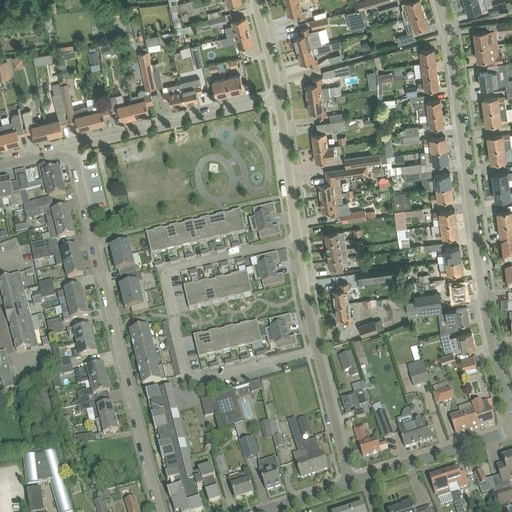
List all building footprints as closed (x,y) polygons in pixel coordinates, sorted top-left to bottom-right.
[(242,2),(241,0),(227,0),(229,8),(237,6),(236,4),(242,2)] [(302,11),(299,0),(292,0),(285,2),(288,15),(296,13),(298,18),(306,16),(305,11),(302,11)] [(361,0),(357,1),(360,10),(361,9),(362,9),(366,8),(374,6),(392,0),(391,0),(361,0)] [(396,0),(392,1),(378,6),(380,12),(399,6),(397,0),(396,0)] [(403,8),(401,11),(403,18),(424,12),(420,0),(413,0),(411,1),(407,2),(402,4),(403,8)] [(464,0),(469,14),(487,8),(486,7),(489,6),(491,14),(508,9),(506,3),(506,1),(493,5),(491,0),(464,0)] [(111,10),(113,19),(125,17),(123,8),(111,10)] [(360,10),(346,13),(351,30),(366,26),(361,9),(360,10)] [(324,11),(313,14),(315,20),(325,17),(324,11)] [(424,12),(403,18),(407,28),(409,28),(410,31),(428,25),(424,12)] [(227,22),(225,15),(209,19),(211,26),(227,22)] [(236,34),(249,31),(246,17),(240,19),(240,16),(232,18),(233,25),(225,27),(228,36),(236,34)] [(329,25),(327,17),(311,21),(312,29),(329,25)] [(511,21),(499,23),(500,32),(511,30),(511,21)] [(183,27),(176,29),(177,35),(185,34),(183,27)] [(309,28),(301,30),(302,35),(294,37),(297,50),(322,44),(318,30),(310,32),(309,28)] [(474,32),(476,47),(498,44),(496,30),(474,32)] [(253,44),(249,31),(236,34),(240,50),(248,48),(247,46),(253,44)] [(408,33),(397,36),(399,44),(416,40),(414,32),(408,33)] [(147,37),(149,51),(161,49),(159,35),(147,37)] [(331,43),(333,49),(341,47),(340,40),(331,43)] [(370,41),(362,43),(364,51),(372,49),(370,41)] [(100,44),(99,45),(100,54),(102,59),(105,58),(103,54),(113,52),(112,45),(110,45),(110,42),(100,44)] [(205,43),(200,44),(205,66),(210,65),(205,43)] [(322,44),(297,50),(301,63),(309,61),(310,66),(318,64),(317,59),(315,59),(314,55),(328,51),(333,49),(331,43),(326,44),(326,43),(322,44)] [(199,44),(191,46),(195,61),(203,59),(199,44)] [(499,55),(498,44),(476,47),(478,61),(490,59),(490,63),(503,61),(502,54),(499,55)] [(90,52),(88,52),(90,64),(100,62),(98,51),(97,51),(96,47),(89,48),(90,52)] [(139,53),(146,89),(156,87),(153,71),(149,51),(148,52),(147,48),(142,48),(142,52),(139,53)] [(422,56),(423,63),(436,61),(434,48),(414,51),(415,57),(422,56)] [(14,69),(23,68),(22,56),(12,57),(14,69)] [(230,60),(232,67),(239,66),(237,59),(230,60)] [(8,60),(0,61),(0,78),(11,77),(11,76),(8,60)] [(416,77),(424,76),(437,74),(436,61),(423,63),(414,64),(416,77)] [(217,63),(210,65),(212,72),(218,70),(219,72),(225,70),(225,68),(224,62),(222,63),(218,64),(217,64),(217,63)] [(349,64),(323,71),(324,77),(350,73),(349,64)] [(488,66),(488,71),(480,73),(482,87),(500,85),(499,79),(498,70),(498,64),(488,66)] [(205,66),(204,66),(206,75),(212,74),(212,72),(210,65),(205,66)] [(153,71),(156,87),(163,86),(160,69),(153,71)] [(374,72),(367,73),(369,90),(377,88),(374,72)] [(394,79),(393,72),(378,74),(379,82),(394,79)] [(227,77),(230,93),(244,90),(241,74),(227,77)] [(439,87),(437,74),(424,76),(425,82),(418,83),(419,90),(439,87)] [(217,96),(230,93),(227,77),(213,80),(217,96)] [(200,78),(181,82),(181,83),(183,90),(186,103),(199,100),(198,93),(203,92),(201,84),(200,78)] [(308,99),(322,97),(330,96),(329,87),(321,88),(320,84),(322,83),(322,78),(313,79),(314,84),(306,85),(308,99)] [(67,83),(61,84),(62,92),(66,111),(67,111),(68,111),(69,117),(68,118),(70,124),(77,122),(79,129),(93,126),(89,112),(89,111),(88,106),(81,108),(82,111),(77,112),(76,109),(74,110),(68,83),(67,83)] [(169,91),(163,92),(164,94),(165,100),(170,99),(172,106),(186,103),(183,90),(181,83),(168,86),(169,91)] [(131,101),(135,116),(149,112),(147,105),(154,104),(152,97),(151,93),(146,94),(146,92),(145,90),(143,89),(140,90),(139,91),(139,93),(139,96),(131,98),(132,101),(131,101)] [(59,118),(46,122),(50,136),(64,132),(62,126),(68,125),(66,118),(65,112),(64,111),(66,111),(62,92),(53,94),(57,113),(59,118)] [(112,108),(111,108),(112,114),(120,112),(122,120),(135,116),(131,101),(125,103),(122,93),(110,97),(112,108)] [(483,99),(485,112),(499,110),(498,104),(505,103),(504,96),(483,99)] [(324,110),(322,97),(308,99),(309,112),(318,111),(318,116),(327,115),(326,109),(324,110)] [(383,100),(378,101),(379,107),(395,105),(395,99),(383,100)] [(425,101),(415,102),(416,108),(418,108),(419,115),(420,115),(442,112),(441,99),(431,100),(425,101)] [(89,112),(93,126),(107,122),(105,116),(112,114),(111,108),(103,110),(101,102),(88,105),(88,106),(89,111),(89,112)] [(511,120),(511,108),(499,110),(485,112),(487,125),(507,122),(507,121),(511,120)] [(27,131),(26,131),(27,134),(34,132),(36,139),(50,136),(46,122),(39,123),(35,121),(33,121),(30,110),(23,112),(27,131)] [(329,115),(330,122),(346,120),(345,112),(329,115)] [(442,112),(420,115),(421,121),(423,121),(424,128),(434,126),(444,125),(442,112)] [(1,125),(7,146),(21,142),(19,136),(27,134),(26,131),(24,131),(19,113),(14,115),(12,118),(13,121),(1,125)] [(373,118),(365,120),(366,126),(374,124),(373,118)] [(348,127),(346,120),(330,122),(331,129),(348,127)] [(402,130),(403,136),(419,134),(418,126),(406,127),(406,129),(402,130)] [(312,134),(314,148),(328,146),(326,130),(318,131),(318,133),(312,134)] [(420,140),(419,134),(403,136),(404,142),(420,140)] [(488,136),(490,149),(511,146),(510,134),(503,135),(503,134),(488,136)] [(432,145),(432,151),(447,149),(446,136),(431,138),(424,139),(425,145),(432,145)] [(384,147),(383,140),(374,141),(375,148),(384,147)] [(336,145),(328,146),(314,148),(316,162),(322,161),(322,164),(330,163),(330,158),(337,157),(336,145)] [(511,159),(511,151),(511,146),(490,149),(491,162),(506,160),(511,159)] [(392,147),(386,148),(387,156),(395,155),(394,149),(392,147)] [(449,162),(447,149),(432,151),(421,152),(422,163),(427,162),(427,165),(434,164),(449,162)] [(345,158),(346,168),(367,165),(387,162),(386,152),(345,158)] [(395,156),(396,164),(405,163),(404,155),(395,156)] [(403,165),(388,167),(389,175),(404,173),(422,171),(421,163),(403,165)] [(26,175),(16,178),(20,192),(26,190),(42,186),(62,181),(60,176),(62,175),(61,169),(59,170),(59,169),(51,171),(50,164),(39,167),(43,181),(28,185),(26,175)] [(319,184),(321,198),(335,196),(342,195),(340,178),(369,174),(367,165),(346,168),(340,169),(330,170),(331,177),(327,177),(327,183),(319,184)] [(422,171),(404,173),(404,176),(405,181),(422,179),(423,179),(422,171)] [(493,174),(495,187),(509,185),(509,179),(511,178),(511,171),(508,172),(493,174)] [(430,188),(437,188),(452,186),(450,173),(435,175),(436,175),(429,176),(430,188)] [(389,178),(379,180),(381,190),(391,189),(389,178)] [(0,181),(0,188),(2,201),(9,200),(12,207),(23,205),(20,192),(13,194),(10,179),(0,181)] [(62,181),(42,186),(43,192),(48,191),(50,197),(65,194),(62,181)] [(511,191),(510,191),(509,185),(495,187),(496,200),(511,198),(511,197),(511,191)] [(454,198),(452,186),(437,188),(438,194),(431,195),(432,201),(439,200),(454,198)] [(20,192),(23,205),(23,204),(26,212),(39,209),(36,201),(29,203),(26,190),(20,192)] [(344,204),(342,195),(335,196),(321,198),(323,211),(331,210),(332,215),(340,214),(339,205),(344,204)] [(251,226),(272,221),(270,215),(276,214),(274,205),(253,209),(255,218),(249,219),(251,226)] [(55,211),(45,213),(47,219),(49,227),(71,222),(68,208),(55,211)] [(423,208),(416,209),(395,210),(394,210),(394,216),(395,216),(397,229),(407,228),(406,216),(416,215),(424,214),(423,208)] [(39,209),(26,212),(27,220),(40,216),(39,209)] [(365,209),(341,213),(343,222),(367,218),(366,212),(365,209)] [(440,212),(433,212),(434,219),(441,219),(442,224),(457,222),(455,209),(440,211),(440,212)] [(511,209),(498,212),(500,225),(511,223),(511,209)] [(226,214),(225,214),(230,236),(231,236),(231,235),(237,233),(238,234),(246,232),(241,210),(232,212),(232,213),(226,214)] [(210,217),(209,218),(214,240),(215,239),(222,237),(222,238),(230,236),(225,214),(216,216),(217,217),(210,218),(210,217)] [(194,221),(199,243),(200,243),(200,242),(206,241),(206,242),(214,240),(209,218),(201,220),(195,222),(194,221)] [(179,225),(178,225),(183,247),(184,247),(184,246),(191,245),(199,243),(194,221),(185,223),(185,224),(179,226),(179,225)] [(273,228),(272,221),(251,226),(253,233),(259,232),(261,240),(281,235),(279,226),(273,228)] [(49,227),(52,240),(57,239),(59,239),(75,235),(71,222),(49,227)] [(458,235),(457,222),(442,224),(443,231),(436,231),(436,238),(443,237),(458,235)] [(26,223),(15,226),(16,232),(27,229),(26,223)] [(511,223),(500,225),(501,238),(511,236),(511,223)] [(183,247),(178,225),(170,227),(170,228),(164,229),(163,229),(162,229),(168,251),(169,251),(168,250),(175,248),(175,249),(183,247)] [(159,253),(168,251),(162,229),(154,231),(154,232),(148,233),(147,232),(147,233),(152,255),(153,254),(152,254),(159,252),(159,253)] [(6,231),(0,233),(0,239),(8,236),(6,231)] [(338,232),(326,233),(327,242),(346,239),(345,231),(338,232)] [(114,259),(132,254),(128,237),(115,240),(117,246),(111,247),(114,259)] [(409,238),(398,239),(399,247),(410,246),(409,238)] [(44,242),(31,244),(33,252),(46,248),(58,246),(58,245),(57,239),(52,240),(44,242)] [(346,239),(327,242),(328,251),(347,248),(346,239)] [(355,241),(357,253),(364,252),(362,240),(355,241)] [(425,245),(426,251),(438,249),(445,248),(444,242),(425,245)] [(46,248),(33,252),(35,261),(49,258),(55,256),(54,252),(59,251),(58,246),(46,248)] [(445,248),(438,249),(439,255),(446,254),(447,261),(461,259),(460,246),(445,248)] [(511,246),(503,248),(505,263),(511,261),(511,246)] [(59,251),(54,252),(55,256),(57,266),(65,264),(81,261),(77,247),(68,249),(62,251),(59,251)] [(347,248),(328,251),(329,259),(348,257),(348,256),(347,248)] [(280,262),(277,253),(257,258),(259,266),(253,268),(254,275),(275,270),(274,264),(280,262)] [(132,254),(114,259),(116,271),(131,267),(132,273),(136,272),(132,254)] [(348,257),(329,259),(330,268),(331,268),(332,273),(344,271),(343,266),(349,265),(349,263),(348,257)] [(463,272),(462,259),(447,261),(447,267),(440,268),(441,274),(448,274),(453,273),(463,272)] [(84,274),(81,261),(65,264),(68,278),(84,274)] [(383,281),(381,269),(358,273),(360,285),(383,281)] [(276,276),(275,270),(254,275),(256,282),(262,280),(264,289),(285,284),(283,275),(276,276)] [(239,274),(231,276),(237,298),(245,296),(245,295),(251,293),(251,294),(252,294),(247,272),(246,272),(246,273),(240,274),(239,274)] [(0,280),(0,284),(3,295),(24,289),(20,273),(12,275),(13,277),(0,280)] [(122,278),(124,286),(120,286),(123,298),(145,293),(141,273),(122,278)] [(224,277),(216,279),(221,301),(229,299),(236,297),(236,298),(237,298),(231,276),(230,276),(231,276),(224,278),(224,277)] [(208,281),(200,283),(205,305),(214,303),(214,302),(220,301),(221,301),(216,279),(215,279),(215,280),(208,282),(208,281)] [(39,283),(41,291),(54,288),(52,280),(39,283)] [(455,298),(458,298),(466,297),(464,282),(454,283),(446,284),(447,290),(454,290),(455,298)] [(193,285),(184,287),(189,309),(198,307),(198,306),(204,305),(205,305),(200,283),(199,283),(200,284),(193,285)] [(333,290),(335,304),(349,302),(347,289),(349,289),(348,283),(340,284),(341,289),(333,290)] [(66,298),(68,305),(84,301),(81,287),(57,292),(59,300),(66,298)] [(56,296),(54,288),(41,291),(42,299),(56,296)] [(3,295),(6,309),(28,303),(24,289),(3,295)] [(145,293),(123,298),(125,309),(131,309),(132,314),(149,310),(145,293)] [(363,294),(365,308),(376,306),(375,300),(370,300),(369,293),(363,294)] [(440,294),(415,298),(415,301),(416,308),(418,308),(422,307),(422,308),(442,305),(441,298),(440,294)] [(88,315),(84,301),(68,305),(70,313),(62,314),(64,321),(88,315)] [(351,316),(349,302),(335,304),(337,318),(345,317),(345,322),(354,321),(353,315),(351,316)] [(10,322),(10,323),(31,317),(28,303),(6,309),(5,310),(9,323),(10,322)] [(416,308),(407,309),(409,317),(419,316),(439,313),(443,313),(442,305),(422,308),(422,307),(418,308),(416,308)] [(468,307),(446,310),(448,324),(450,324),(451,332),(459,330),(458,323),(470,321),(468,307)] [(292,325),(290,315),(270,320),(272,329),(266,330),(267,337),(288,332),(286,326),(292,325)] [(10,323),(13,337),(35,331),(31,317),(10,323)] [(47,322),(49,330),(63,327),(61,319),(47,322)] [(249,323),(241,325),(246,347),(255,345),(255,344),(261,342),(261,343),(262,343),(257,321),(256,321),(256,322),(250,323),(249,323)] [(359,326),(363,336),(378,331),(375,321),(359,326)] [(168,322),(164,323),(177,378),(181,377),(181,376),(168,322)] [(141,375),(143,385),(167,380),(154,325),(131,331),(133,342),(132,342),(132,343),(140,341),(141,345),(133,347),(134,348),(135,348),(139,368),(139,369),(146,368),(148,372),(140,374),(140,375),(141,375)] [(246,347),(241,325),(240,325),(240,326),(234,327),(225,328),(231,351),(239,349),(239,348),(245,346),(246,347)] [(75,329),(68,331),(70,339),(76,337),(77,344),(94,340),(90,326),(75,330),(75,329)] [(64,333),(63,327),(49,330),(50,337),(64,333)] [(231,351),(225,328),(225,329),(218,331),(218,330),(210,332),(215,354),(224,352),(223,351),(230,350),(230,351),(231,351)] [(39,348),(35,331),(13,337),(17,351),(31,348),(31,350),(39,348)] [(215,354),(210,332),(209,332),(209,333),(203,335),(202,334),(194,336),(199,358),(208,356),(208,355),(214,354),(215,354)] [(288,332),(267,337),(269,344),(275,343),(277,351),(298,346),(295,337),(289,338),(288,332)] [(463,350),(466,349),(476,347),(472,332),(459,335),(460,336),(450,338),(452,344),(453,350),(456,351),(463,350)] [(79,351),(73,353),(74,359),(75,360),(82,358),(82,357),(97,353),(94,340),(77,344),(79,351)] [(415,361),(420,360),(416,347),(411,348),(415,361)] [(57,369),(72,366),(70,359),(62,361),(59,348),(53,349),(56,363),(57,369)] [(351,352),(349,353),(339,356),(345,371),(350,370),(352,376),(358,374),(351,352)] [(453,352),(440,356),(443,363),(456,359),(453,352)] [(0,375),(6,389),(14,387),(13,382),(9,363),(2,364),(0,354),(0,375)] [(464,369),(478,366),(475,355),(461,358),(464,369)] [(408,366),(410,373),(410,374),(414,387),(430,382),(423,361),(408,366)] [(82,369),(79,370),(82,384),(91,382),(107,378),(103,364),(88,368),(88,367),(82,368),(82,369)] [(74,372),(72,366),(57,369),(60,376),(74,372)] [(83,397),(79,398),(81,405),(96,401),(95,396),(95,395),(110,391),(107,378),(91,382),(93,388),(87,390),(81,391),(83,397)] [(363,383),(353,386),(355,393),(363,391),(368,390),(365,383),(363,383)] [(437,405),(454,399),(450,387),(447,389),(445,383),(434,387),(435,392),(433,393),(437,405)] [(172,387),(146,393),(149,402),(149,401),(152,401),(155,414),(152,414),(156,431),(159,430),(162,443),(160,444),(159,444),(163,461),(164,461),(164,460),(166,460),(169,473),(167,474),(167,473),(166,473),(168,482),(169,482),(171,491),(168,492),(171,501),(172,500),(171,500),(172,500),(175,511),(179,511),(181,511),(180,511),(190,511),(194,510),(194,511),(203,509),(200,500),(196,487),(197,486),(198,489),(203,488),(202,485),(204,484),(206,493),(209,503),(221,499),(218,490),(214,479),(216,478),(212,468),(206,470),(204,467),(198,469),(200,474),(193,476),(172,388),(172,387)] [(357,416),(365,414),(362,405),(367,404),(363,391),(355,393),(343,397),(347,414),(356,412),(357,416)] [(219,414),(223,429),(235,426),(230,407),(229,407),(225,395),(214,399),(219,414)] [(413,395),(406,397),(409,405),(411,404),(412,404),(414,402),(415,399),(413,395)] [(201,400),(206,418),(219,414),(213,396),(201,400)] [(96,401),(81,405),(82,412),(98,408),(99,413),(94,414),(96,422),(116,417),(112,403),(97,407),(96,401)] [(475,414),(479,426),(494,422),(490,409),(487,401),(482,403),(482,402),(476,403),(477,405),(473,407),(475,414)] [(480,427),(479,426),(475,414),(473,407),(477,405),(476,403),(472,405),(472,403),(459,408),(461,414),(450,417),(456,435),(480,427)] [(380,404),(373,406),(376,417),(382,415),(384,414),(383,412),(381,407),(380,404)] [(271,426),(274,436),(277,449),(284,447),(279,423),(280,422),(278,415),(275,416),(272,405),(267,407),(271,426)] [(73,426),(70,416),(64,418),(66,427),(73,426)] [(386,443),(396,439),(387,416),(378,420),(386,443)] [(416,436),(418,443),(432,439),(427,423),(426,424),(424,416),(414,419),(419,435),(416,436)] [(116,417),(96,422),(98,429),(102,428),(104,434),(119,431),(116,417)] [(305,417),(297,419),(301,435),(310,432),(305,417)] [(302,478),(314,474),(309,458),(308,458),(303,443),(295,419),(296,419),(296,418),(288,420),(298,452),(293,453),(297,462),(296,463),(302,478)] [(309,458),(314,474),(327,469),(322,453),(321,453),(316,439),(303,443),(296,419),(295,419),(303,443),(308,458),(309,458)] [(405,448),(418,443),(416,436),(419,435),(414,419),(413,420),(414,420),(398,425),(405,448)] [(265,439),(274,436),(271,426),(262,428),(265,439)] [(363,426),(354,429),(363,457),(380,452),(388,449),(386,442),(378,445),(377,442),(377,440),(371,441),(368,432),(365,433),(363,426)] [(78,436),(78,440),(71,441),(72,445),(94,442),(93,434),(78,436)] [(246,460),(259,456),(253,437),(240,441),(246,460)] [(55,447),(23,453),(27,486),(50,481),(59,511),(74,511),(69,494),(67,486),(56,447),(55,447)] [(511,479),(511,454),(503,458),(506,466),(498,469),(503,483),(511,479)] [(223,456),(215,459),(221,476),(229,474),(223,456)] [(275,457),(259,463),(260,473),(266,490),(282,485),(279,477),(281,476),(275,457)] [(451,494),(456,511),(465,511),(461,498),(462,498),(459,488),(469,485),(464,472),(459,474),(458,469),(444,474),(451,494)] [(482,470),(474,474),(480,485),(486,482),(488,481),(482,470)] [(438,476),(431,478),(434,487),(435,491),(436,495),(438,495),(439,498),(451,494),(444,474),(443,474),(443,472),(437,474),(438,476)] [(254,494),(251,484),(247,473),(238,476),(228,479),(231,487),(232,486),(236,500),(254,494)] [(480,485),(483,494),(489,492),(486,482),(480,485)] [(496,492),(497,496),(500,505),(504,504),(510,502),(511,501),(511,489),(511,487),(496,492)] [(44,511),(41,490),(29,491),(30,503),(31,511),(44,511)] [(108,491),(101,493),(103,500),(110,498),(108,491)] [(105,511),(102,498),(95,501),(98,511),(105,511)] [(138,511),(134,498),(126,500),(129,511),(138,511)] [(430,511),(429,508),(417,511),(414,511),(412,503),(403,506),(404,508),(390,511),(430,511)]
